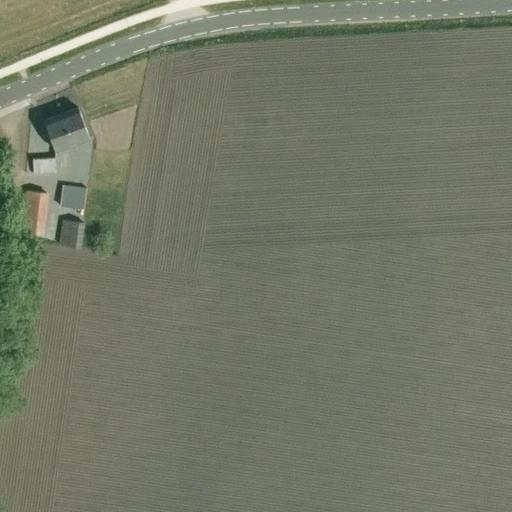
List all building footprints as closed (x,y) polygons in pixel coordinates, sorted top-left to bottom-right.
[(88,139),(76,109),(42,123),(54,153),(88,139)] [(33,157),(33,173),(55,173),(55,156),(33,157)] [(86,188),(62,185),(59,205),(83,209),(86,188)] [(25,192),(20,230),(43,233),(47,193),(25,192)] [(60,216),(56,246),(81,251),(85,220),(60,216)]
